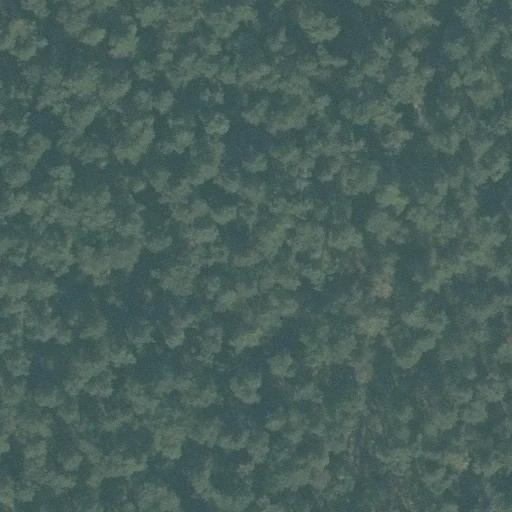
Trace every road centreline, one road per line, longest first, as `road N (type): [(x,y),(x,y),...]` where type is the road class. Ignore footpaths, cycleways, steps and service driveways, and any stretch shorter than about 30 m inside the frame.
road 1 (track): [(403,181),(344,511)]
road 2 (track): [(429,0),(403,181)]
